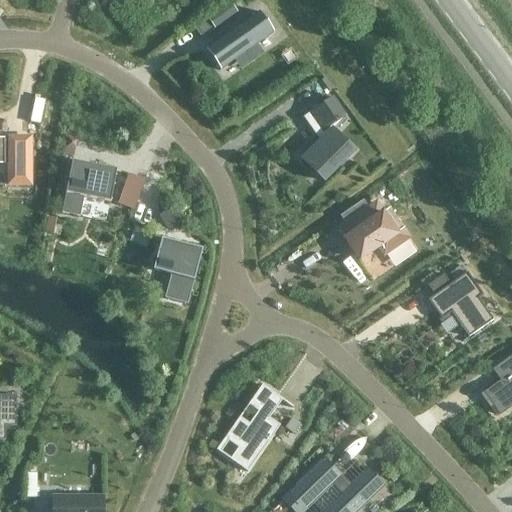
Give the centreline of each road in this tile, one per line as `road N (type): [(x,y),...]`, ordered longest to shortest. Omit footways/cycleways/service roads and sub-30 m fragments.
road 1 (residential): [(0,42),(68,50),(184,129),(219,175),(234,227),(229,266)]
road 2 (residential): [(279,322),(338,344),(487,511)]
road 3 (residential): [(204,364),(145,511)]
